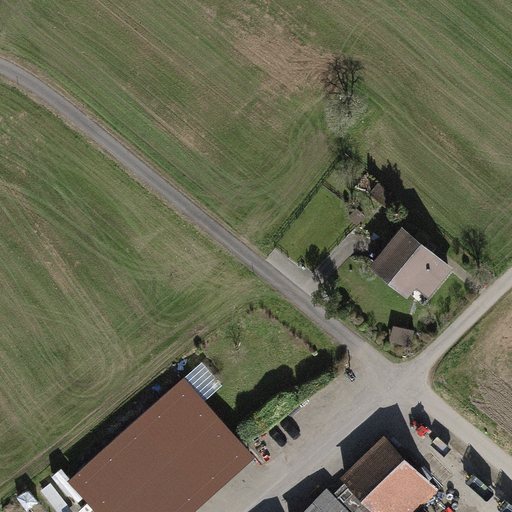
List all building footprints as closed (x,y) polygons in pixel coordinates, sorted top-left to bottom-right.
[(424,301),(453,267),(402,225),(370,264),(409,297),(413,292),(424,301)] [(415,330),(394,325),(390,341),(411,346),(415,330)] [(93,511),(188,511),(252,456),(184,378),(66,481),(93,511)] [(421,511),(441,494),(386,435),(342,475),(376,511),(421,511)] [(350,511),(329,488),(301,511),(350,511)]
